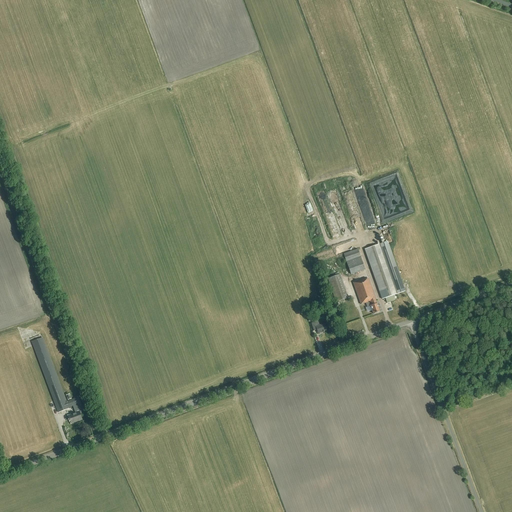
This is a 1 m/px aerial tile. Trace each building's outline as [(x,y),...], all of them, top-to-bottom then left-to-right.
[(395,246),(397,246),(399,245),(400,244),(402,242),(402,241),(403,239),(402,236),(401,234),(400,233),(398,232),(396,231),(394,231),(392,232),(390,233),(389,234),(388,236),(388,239),(388,241),(389,242),(390,244),(391,245),(393,246),(395,246)] [(405,291),(388,243),(387,242),(365,250),(382,299),(385,298),(387,303),(395,300),(394,295),(405,291)] [(351,275),(365,270),(358,249),(344,254),(351,275)] [(336,302),(347,298),(339,275),(328,279),(336,302)] [(377,303),(375,299),(376,299),(368,278),(353,283),(361,305),(366,303),(367,307),(371,306),(373,314),(380,312),(377,303)] [(319,325),(318,321),(311,323),(314,331),(317,330),(318,333),(327,330),(325,324),(319,325)] [(67,402),(43,338),(32,342),(58,413),(69,409),(69,408),(73,406),(75,413),(68,416),(71,424),(82,420),(81,415),(82,414),(76,398),(67,402)]
